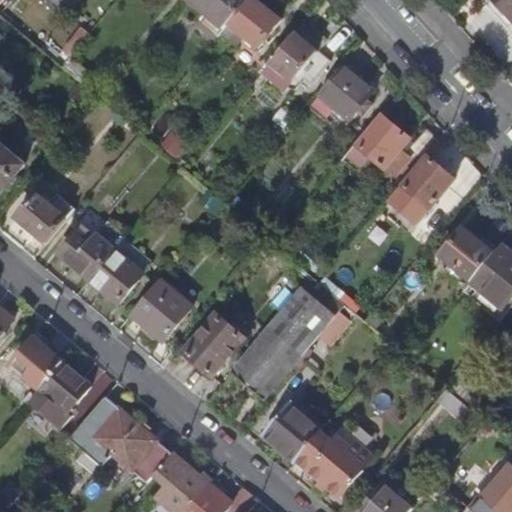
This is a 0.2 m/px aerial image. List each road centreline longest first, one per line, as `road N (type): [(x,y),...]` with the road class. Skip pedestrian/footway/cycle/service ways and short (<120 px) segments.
road 1 (residential): [(0,252),(304,511)]
road 2 (residential): [(374,0),(511,153)]
